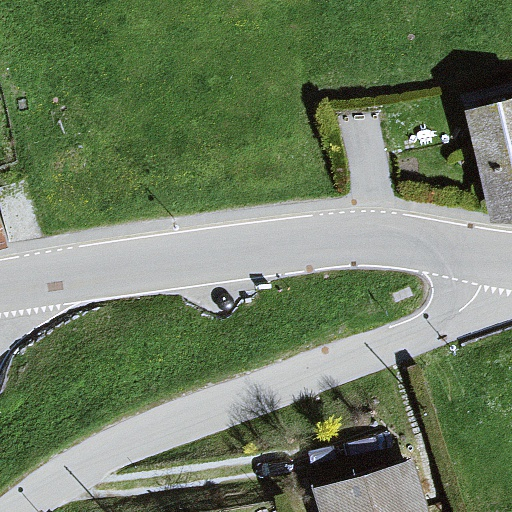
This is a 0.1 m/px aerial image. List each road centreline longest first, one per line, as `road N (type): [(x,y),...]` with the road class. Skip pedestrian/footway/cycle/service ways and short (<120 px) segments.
road 1 (residential): [(492,254),(482,283),(450,318),(98,451),(10,511)]
road 2 (residential): [(0,288),(352,237),(492,254)]
